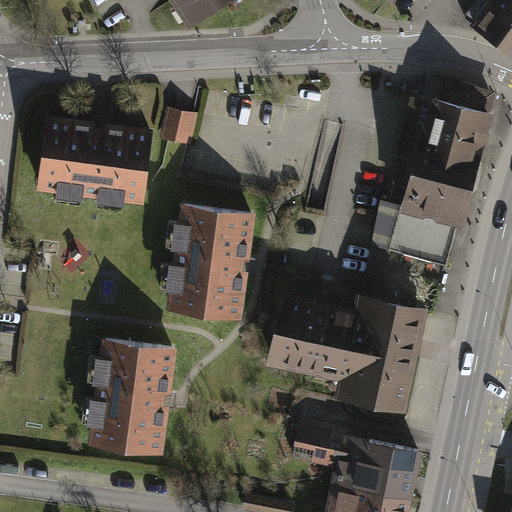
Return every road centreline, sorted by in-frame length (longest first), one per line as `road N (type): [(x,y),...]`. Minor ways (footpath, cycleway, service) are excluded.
road 1 (unclassified): [(10,62),(332,49)]
road 2 (primary): [(511,213),(463,433)]
road 3 (unclassified): [(332,49),(511,64)]
